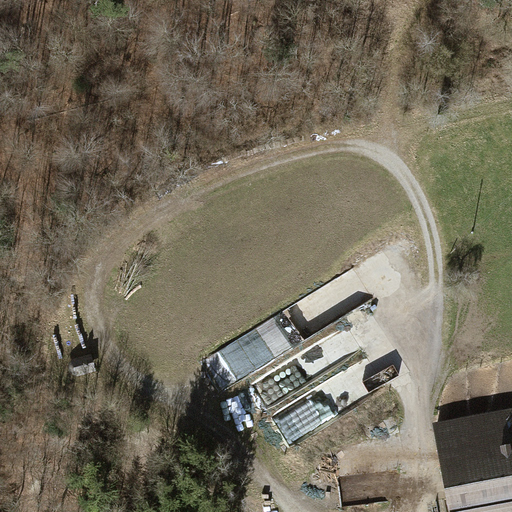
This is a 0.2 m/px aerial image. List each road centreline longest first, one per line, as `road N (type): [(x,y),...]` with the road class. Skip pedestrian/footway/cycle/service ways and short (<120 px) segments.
road 1 (track): [(390,139),(257,166),(176,201),(110,256),(95,281),(93,313),(119,364),(218,424),(295,511)]
road 2 (track): [(408,511),(434,362),(438,264),(390,139),(398,41)]
road 3 (track): [(390,139),(423,118),(511,99)]
